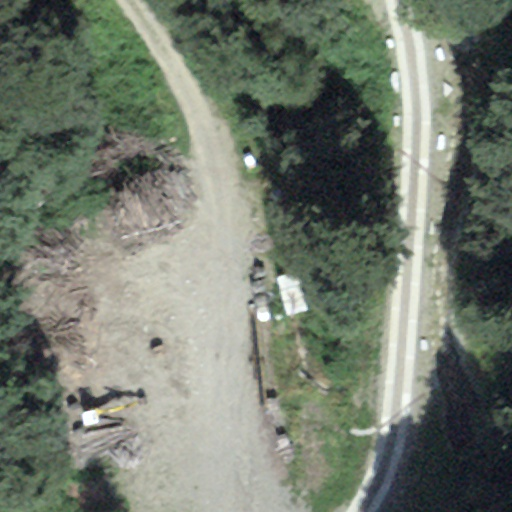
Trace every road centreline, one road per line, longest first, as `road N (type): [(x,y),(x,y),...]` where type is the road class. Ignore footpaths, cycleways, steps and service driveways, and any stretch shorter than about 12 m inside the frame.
road 1 (track): [(249,511),(220,168),(121,0)]
road 2 (track): [(399,0),(413,59),(417,187),(398,459),(378,511)]
